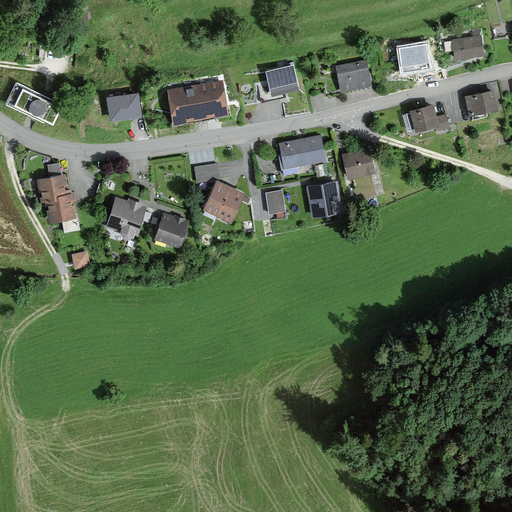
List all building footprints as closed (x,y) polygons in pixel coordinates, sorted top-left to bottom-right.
[(454,58),(482,54),(480,37),(445,42),(443,44),(445,51),(453,50),(454,58)] [(387,49),(396,48),(395,41),(386,42),(387,49)] [(401,68),(429,64),(426,47),(398,51),(401,68)] [(325,93),(370,84),(365,61),(336,67),(337,73),(321,76),(325,93)] [(293,67),(267,73),(272,96),(298,90),(293,67)] [(220,82),(195,87),(200,116),(225,112),(220,82)] [(56,102),(17,84),(7,104),(46,123),(56,102)] [(174,121),(200,116),(195,87),(169,91),(174,121)] [(495,108),(491,92),(466,97),(472,120),(486,117),(485,110),(495,108)] [(108,101),(112,122),(141,116),(137,96),(108,101)] [(448,127),(445,115),(434,118),(431,106),(411,111),(416,129),(434,124),(436,130),(448,127)] [(279,144),(281,156),(287,155),(289,164),(282,165),(283,174),(296,172),(295,164),(324,158),(320,136),(279,144)] [(367,150),(344,156),(347,171),(345,172),(346,176),(348,175),(348,176),(372,170),(367,150)] [(323,175),(331,174),(329,163),(321,164),(323,175)] [(49,175),(59,174),(57,164),(48,165),(49,175)] [(196,182),(218,179),(216,164),(194,167),(196,182)] [(40,180),(44,200),(47,199),(68,196),(67,190),(63,190),(61,176),(40,180)] [(337,179),(308,184),(313,213),(342,208),(337,179)] [(205,207),(217,212),(229,189),(216,183),(205,207)] [(230,218),(241,195),(229,189),(217,212),(230,218)] [(73,201),(72,195),(68,196),(47,199),(51,220),(62,218),(64,231),(78,229),(75,214),(72,215),(69,202),(73,201)] [(136,232),(144,208),(115,199),(107,223),(122,228),(121,232),(123,236),(127,237),(131,235),(132,231),(136,232)] [(179,246),(187,222),(163,214),(155,238),(179,246)] [(85,253),(73,255),(75,266),(87,264),(85,253)]
